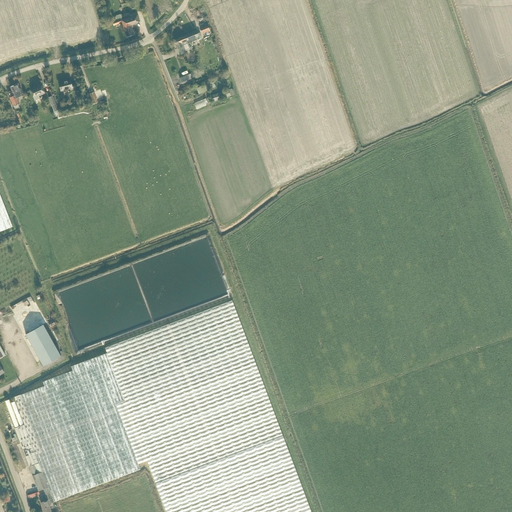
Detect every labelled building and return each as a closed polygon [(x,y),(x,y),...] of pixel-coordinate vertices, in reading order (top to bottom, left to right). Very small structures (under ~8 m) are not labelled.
[(137,15),(121,21),(120,20),(113,22),(114,25),(122,22),(127,37),(134,34),(131,25),(135,24),(135,23),(140,21),(137,15)] [(198,30),(199,33),(201,32),(202,34),(210,31),(207,23),(199,26),(200,29),(198,30)] [(198,30),(184,36),(189,47),(190,49),(193,48),(190,42),(201,38),(201,36),(199,33),(198,30)] [(178,48),(179,52),(181,55),(186,52),(185,49),(189,47),(184,36),(174,40),(178,48)] [(179,78),(181,82),(182,84),(187,82),(186,80),(188,79),(187,75),(179,78)] [(71,90),(77,88),(75,83),(71,84),(70,80),(58,83),(61,91),(70,89),(71,90)] [(14,96),(11,97),(10,98),(13,106),(14,105),(15,109),(19,107),(18,104),(20,103),(18,98),(23,95),(21,90),(18,83),(10,87),(13,94),(14,96)] [(33,97),(34,100),(39,98),(38,96),(45,93),(42,86),(41,84),(35,87),(36,88),(30,90),(33,97)] [(198,94),(205,92),(210,90),(207,84),(206,84),(207,85),(203,86),(196,89),(198,94)] [(213,101),(230,95),(234,94),(232,88),(228,90),(227,89),(226,89),(226,90),(211,96),(213,101)] [(98,102),(94,92),(88,94),(91,104),(98,102)] [(53,96),(48,97),(54,111),(58,110),(53,96)] [(0,231),(12,226),(0,194),(0,231)] [(107,353),(98,356),(71,366),(72,370),(43,381),(43,382),(44,386),(14,397),(24,424),(15,428),(27,458),(29,465),(39,462),(39,463),(29,466),(38,490),(48,487),(53,502),(140,470),(138,464),(147,460),(166,511),(311,511),(232,300),(105,348),(107,353)] [(43,324),(25,334),(31,345),(49,335),(43,324)] [(40,502),(42,508),(54,505),(54,502),(53,503),(48,487),(43,489),(45,494),(42,494),(44,501),(40,502)]
